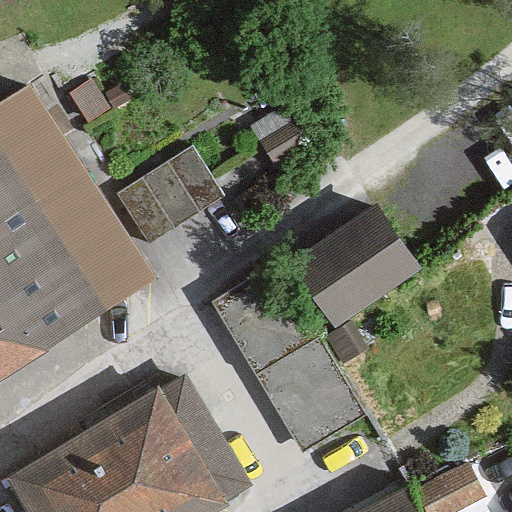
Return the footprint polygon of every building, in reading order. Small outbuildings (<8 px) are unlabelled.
[(0,106),(0,385),(164,285),(31,87),(0,106)] [(202,142),(121,178),(145,232),(227,196),(202,142)] [(425,281),(387,219),(299,273),(337,335),(425,281)] [(278,270),(217,305),(301,451),(362,417),(278,270)] [(99,421),(7,480),(27,511),(216,511),(252,490),(177,372),(141,395),(120,408),(99,421)] [(471,453),(419,484),(435,511),(446,511),(490,486),(471,453)] [(407,511),(402,502),(384,511),(407,511)]
